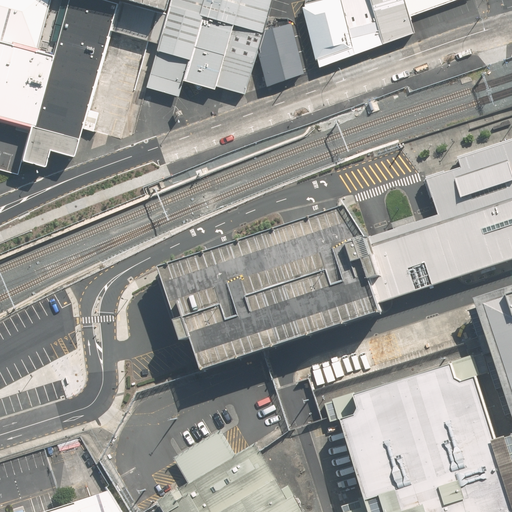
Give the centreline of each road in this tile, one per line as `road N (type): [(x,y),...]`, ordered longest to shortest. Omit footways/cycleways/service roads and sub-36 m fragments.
road 1 (secondary): [(0,210),(509,23)]
road 2 (unknown): [(311,216),(326,291),(243,316)]
